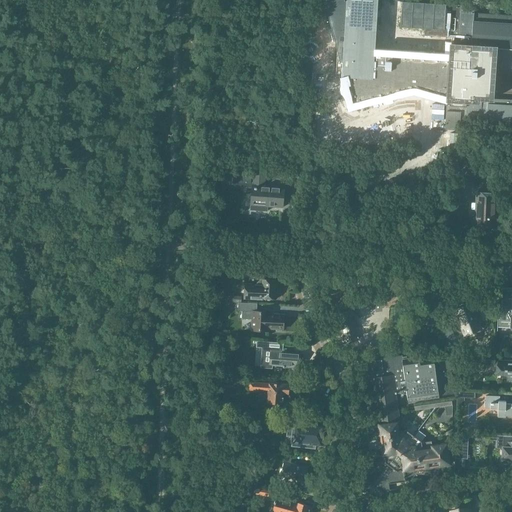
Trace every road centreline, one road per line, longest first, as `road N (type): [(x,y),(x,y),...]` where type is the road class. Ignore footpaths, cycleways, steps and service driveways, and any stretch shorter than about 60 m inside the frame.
road 1 (residential): [(307,250),(310,322),(352,411),(343,511)]
road 2 (residential): [(345,251),(335,155),(311,144),(307,250)]
road 3 (residential): [(511,260),(345,251)]
road 4 (residential): [(169,246),(307,250)]
road 5 (residential): [(383,511),(434,491),(511,483)]
